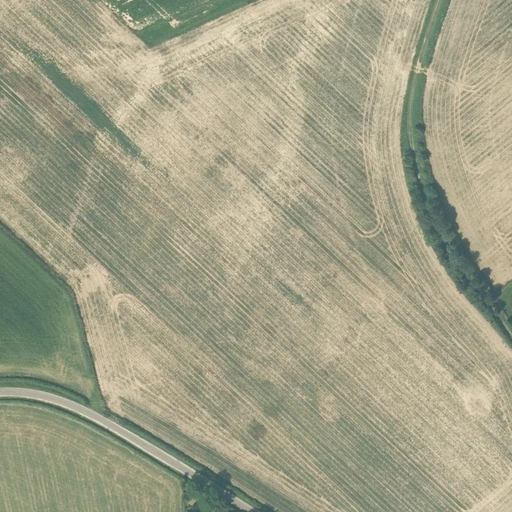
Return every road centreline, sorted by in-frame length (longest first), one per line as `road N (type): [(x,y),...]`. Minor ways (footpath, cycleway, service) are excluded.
road 1 (track): [(511,339),(450,255),(417,176),(411,83),(436,0)]
road 2 (unclassified): [(250,511),(77,406),(0,390)]
